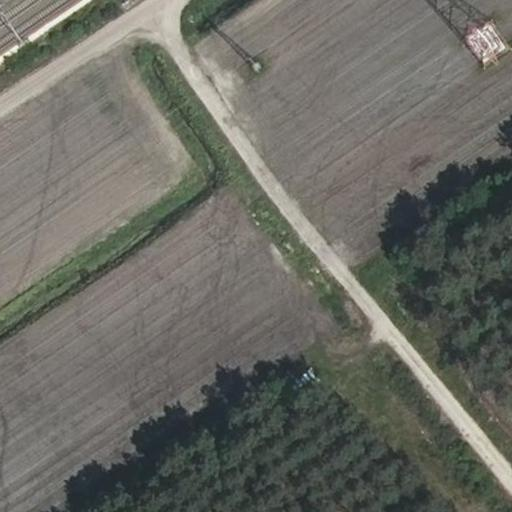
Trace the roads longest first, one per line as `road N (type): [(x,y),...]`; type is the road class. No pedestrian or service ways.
road 1 (track): [(172,0),(161,7),(250,150),(511,467)]
road 2 (track): [(0,116),(161,7)]
